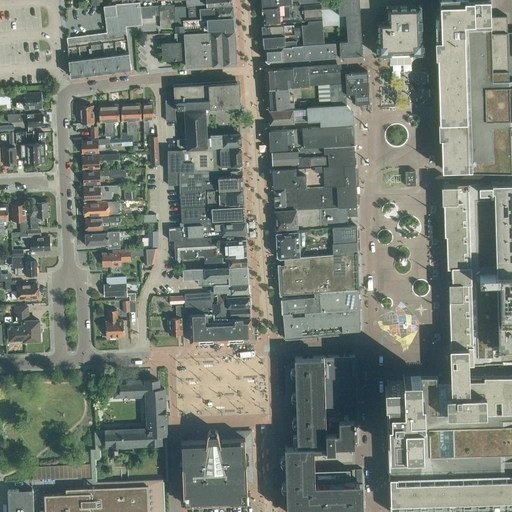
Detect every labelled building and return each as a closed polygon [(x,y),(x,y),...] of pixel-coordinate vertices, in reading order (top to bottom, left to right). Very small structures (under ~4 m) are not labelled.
[(232,5),(231,0),(187,0),(188,6),(196,6),(197,8),(232,5)] [(362,55),(360,12),(359,0),(337,0),(337,1),(338,8),(339,14),(345,14),(347,40),(339,41),(340,56),(341,56),(340,55),(347,55),(347,56),(348,56),(348,55),(354,54),(354,55),(355,55),(355,54),(362,54),(362,55)] [(447,0),(439,0),(440,23),(444,170),(511,171),(511,31),(507,31),(507,14),(491,15),(490,0),(447,0)] [(107,32),(66,37),(70,75),(131,67),(126,26),(142,24),(139,2),(113,4),(104,5),(107,32)] [(322,19),(321,10),(321,3),(299,5),(299,2),(296,3),(296,2),(261,4),(262,9),(263,9),(263,13),(262,13),(263,23),(280,22),(280,20),(282,20),(284,21),(304,20),(322,19)] [(235,30),(233,16),(188,19),(186,19),(185,6),(174,7),(174,4),(165,5),(161,5),(141,7),(142,18),(152,17),(152,15),(159,14),(160,26),(175,26),(183,26),(183,31),(225,28),(225,30),(235,30)] [(233,16),(233,5),(232,5),(197,8),(196,6),(188,6),(188,19),(233,16)] [(421,19),(420,7),(421,7),(420,5),(386,6),(387,20),(378,20),(378,40),(376,40),(377,54),(390,54),(390,62),(410,61),(411,61),(411,53),(424,53),(423,47),(423,39),(421,39),(421,27),(421,19)] [(347,40),(345,14),(339,14),(338,8),(321,10),(322,19),(308,20),(307,24),(294,24),(294,34),(263,36),(264,46),(285,45),(286,46),(292,46),(292,45),(292,44),(324,42),(323,37),(339,36),(339,41),(347,40)] [(294,34),(294,24),(284,25),(283,24),(263,25),(264,25),(264,27),(263,27),(264,33),(265,35),(263,35),(263,36),(294,34)] [(236,62),(235,30),(220,31),(190,32),(190,36),(190,37),(190,46),(184,46),(186,66),(212,65),(228,65),(233,65),(236,62)] [(190,36),(190,32),(181,33),(181,41),(179,41),(179,42),(163,43),(164,59),(163,59),(174,59),(174,60),(176,59),(182,58),(182,46),(184,46),(190,46),(190,37),(190,36)] [(335,42),(324,43),(301,44),(292,45),(292,46),(286,46),(264,47),(265,59),(267,61),(336,57),(335,42)] [(346,82),(345,72),(344,72),(341,72),(341,63),(266,68),(267,88),(293,86),(318,85),(330,84),(346,82)] [(345,72),(346,82),(346,93),(346,94),(348,94),(348,96),(353,101),(355,101),(355,103),(369,103),(367,71),(350,72),(350,73),(345,73),(345,72)] [(238,104),(237,82),(210,83),(173,86),(174,94),(172,95),(172,93),(166,93),(165,93),(166,121),(175,120),(175,108),(238,105),(238,104)] [(345,92),(346,93),(346,82),(330,84),(331,98),(332,105),(346,104),(346,103),(345,92)] [(330,84),(318,85),(319,99),(331,98),(330,84)] [(288,87),(267,88),(269,108),(294,107),(293,95),(289,95),(288,87)] [(42,100),(43,100),(42,94),(41,94),(41,92),(24,93),(24,102),(16,102),(17,109),(25,108),(25,109),(30,109),(30,108),(42,107),(42,100)] [(153,119),(153,112),(153,103),(152,103),(152,102),(146,102),(146,103),(143,103),(144,133),(149,133),(148,119),(153,119)] [(132,134),(131,104),(127,104),(127,103),(122,104),(121,104),(121,121),(127,120),(127,134),(132,134)] [(141,120),(141,112),(141,103),(140,103),(139,103),(134,103),(134,104),(131,104),(132,134),(137,134),(136,120),(141,120)] [(110,135),(109,105),(105,105),(105,104),(100,105),(99,105),(99,106),(99,122),(105,122),(105,136),(110,135)] [(119,121),(119,112),(119,105),(118,105),(118,104),(112,104),(112,105),(109,105),(110,135),(115,135),(114,121),(119,121)] [(320,125),(354,124),(354,122),(353,113),(353,112),(352,112),(352,109),(351,109),(347,104),(346,104),(332,105),(307,106),(307,108),(269,110),(270,123),(320,121),(320,123),(320,125)] [(94,126),(93,112),(93,105),(80,106),(80,107),(79,107),(80,122),(81,121),(81,123),(88,122),(88,126),(91,126),(91,137),(98,137),(97,126),(94,126)] [(206,130),(205,109),(184,110),(186,139),(177,140),(177,149),(183,149),(207,148),(206,130)] [(24,113),(17,113),(8,114),(8,122),(22,121),(22,118),(28,118),(28,126),(37,126),(37,124),(44,124),(43,114),(35,114),(35,113),(24,114),(24,113)] [(353,143),(352,124),(354,124),(320,125),(320,126),(270,129),(271,149),(323,145),(354,143),(353,143)] [(210,129),(206,130),(207,148),(212,148),(212,147),(229,146),(229,145),(240,144),(240,133),(211,135),(210,129)] [(16,163),(15,138),(15,131),(9,132),(10,147),(2,147),(3,164),(16,163)] [(34,162),(33,143),(27,143),(26,131),(15,131),(16,144),(21,144),(21,155),(24,155),(24,163),(34,162)] [(39,142),(33,143),(34,162),(44,162),(44,154),(45,154),(44,132),(39,132),(39,142)] [(158,150),(158,136),(150,136),(151,150),(158,150)] [(101,144),(110,144),(109,138),(91,139),(91,140),(82,141),(82,146),(81,146),(81,151),(82,151),(82,153),(98,152),(98,144),(101,144)] [(345,184),(344,164),(355,164),(355,163),(354,163),(354,153),(354,145),(354,144),(354,143),(323,145),(324,153),(327,153),(329,165),(272,168),(273,186),(287,185),(287,188),(323,186),(345,184)] [(241,147),(241,146),(220,147),(207,148),(183,149),(177,149),(168,150),(168,185),(177,185),(177,184),(179,184),(179,171),(211,171),(242,169),(241,163),(240,163),(239,155),(241,155),(241,147)] [(297,147),(271,149),(272,166),(326,163),(326,155),(302,156),(302,155),(298,156),(297,147)] [(159,164),(158,150),(151,150),(151,164),(159,164)] [(102,160),(110,159),(120,159),(119,153),(92,155),(92,156),(82,156),(83,161),(82,161),(82,167),(83,167),(83,168),(99,168),(99,159),(102,159),(102,160)] [(357,206),(355,164),(344,164),(345,184),(323,186),(274,189),(275,209),(324,206),(324,208),(346,206),(347,206),(357,206)] [(103,176),(111,175),(111,177),(126,176),(126,169),(93,170),(93,171),(83,172),(83,177),(83,183),(84,183),(84,184),(100,183),(100,175),(103,175),(103,176)] [(242,175),(242,169),(211,171),(179,171),(179,184),(180,192),(204,190),(243,188),(242,175)] [(415,172),(405,172),(406,187),(416,186),(415,177),(415,172)] [(503,362),(503,363),(511,362),(511,180),(445,183),(447,266),(452,266),(452,281),(448,281),(450,364),(469,364),(485,363),(503,362)] [(113,190),(120,190),(120,185),(93,186),(93,187),(84,187),(84,193),(83,193),(84,198),(85,200),(113,198),(113,190)] [(244,204),(243,188),(204,190),(180,192),(180,207),(244,204)] [(125,191),(125,200),(135,199),(135,191),(125,191)] [(104,207),(113,207),(112,201),(94,202),(94,203),(85,203),(85,208),(84,208),(84,214),(85,214),(85,215),(101,215),(101,206),(104,206),(104,207)] [(31,204),(31,209),(32,227),(38,227),(37,217),(48,216),(48,215),(47,202),(37,202),(37,204),(31,204)] [(21,223),(20,223),(21,230),(21,234),(21,236),(27,236),(26,229),(26,213),(25,213),(24,204),(20,204),(19,203),(13,203),(13,204),(12,204),(13,212),(12,212),(13,221),(21,220),(21,223)] [(136,212),(144,212),(143,203),(135,203),(136,212)] [(1,205),(0,204),(0,235),(4,235),(3,221),(8,221),(8,205),(6,205),(6,204),(1,204),(1,205)] [(245,222),(244,204),(180,207),(181,222),(180,222),(187,225),(245,222)] [(347,206),(346,206),(324,208),(324,206),(275,209),(276,229),(299,228),(356,225),(348,225),(347,206)] [(357,215),(357,206),(347,206),(348,216),(357,215)] [(95,217),(95,218),(85,218),(86,223),(85,224),(85,229),(86,229),(86,231),(102,230),(105,230),(106,229),(107,229),(108,229),(108,228),(109,228),(109,227),(109,222),(113,222),(120,222),(120,216),(113,216),(95,217)] [(245,233),(245,222),(187,225),(180,222),(180,228),(181,237),(223,234),(223,239),(246,238),(245,233)] [(356,240),(356,225),(299,228),(298,231),(276,232),(277,257),(284,257),(357,252),(357,251),(357,241),(357,240),(356,240)] [(223,239),(223,234),(181,237),(180,228),(179,227),(169,227),(169,239),(174,238),(175,259),(247,254),(246,238),(223,239)] [(120,248),(119,239),(119,231),(85,233),(86,245),(108,244),(108,249),(120,248)] [(158,247),(158,231),(148,231),(148,238),(148,248),(157,247),(158,247)] [(49,237),(42,237),(42,235),(27,236),(21,236),(21,241),(31,241),(31,250),(50,249),(49,237)] [(154,263),(158,247),(148,248),(144,248),(144,255),(145,263),(154,263)] [(134,255),(144,255),(144,248),(129,249),(130,250),(113,250),(113,252),(102,253),(103,265),(112,265),(121,265),(121,261),(130,260),(130,257),(134,257),(134,255)] [(358,288),(358,287),(358,281),(358,280),(357,257),(357,255),(357,252),(284,257),(285,260),(285,263),(279,264),(281,293),(319,291),(358,288)] [(229,265),(247,264),(247,263),(247,256),(247,255),(205,257),(206,263),(211,262),(211,264),(216,264),(216,262),(229,261),(229,265)] [(22,275),(37,274),(37,273),(36,273),(36,260),(25,260),(25,261),(24,261),(23,256),(12,256),(12,264),(17,264),(18,267),(21,267),(22,275)] [(183,269),(183,279),(195,278),(195,277),(198,277),(198,284),(213,284),(248,282),(247,265),(195,268),(183,269)] [(15,280),(5,280),(0,281),(1,291),(11,291),(12,299),(38,298),(37,284),(26,284),(15,284),(15,280)] [(248,283),(248,282),(213,284),(213,292),(227,291),(227,293),(249,292),(249,291),(249,290),(247,290),(247,285),(248,285),(248,283)] [(130,298),(137,298),(137,293),(129,293),(127,293),(126,283),(104,284),(104,296),(115,295),(115,297),(127,297),(127,296),(129,296),(130,298)] [(358,288),(319,291),(320,310),(359,307),(358,298),(359,298),(359,297),(358,297),(358,288)] [(249,296),(249,292),(227,293),(227,291),(213,292),(184,294),(185,308),(213,307),(250,306),(249,302),(247,302),(247,296),(249,296)] [(184,303),(184,296),(169,296),(170,304),(184,303)] [(283,312),(312,310),(312,307),(311,307),(311,303),(309,303),(309,296),(282,298),(283,312)] [(170,335),(182,334),(182,324),(183,324),(182,305),(176,305),(176,317),(168,318),(168,324),(169,324),(170,335)] [(25,341),(31,341),(31,340),(40,340),(39,320),(28,320),(28,306),(15,306),(16,321),(19,321),(20,326),(13,326),(12,316),(4,316),(4,322),(9,322),(9,340),(15,340),(15,339),(23,338),(23,341),(25,340),(25,341)] [(250,306),(213,307),(214,313),(214,317),(227,317),(227,318),(250,317),(250,316),(250,313),(250,310),(250,309),(249,306),(250,306)] [(359,307),(320,310),(283,313),(284,336),(360,330),(359,326),(357,327),(356,323),(359,322),(359,314),(359,308),(359,307)] [(110,336),(110,338),(116,337),(116,336),(124,336),(123,320),(122,320),(122,319),(117,319),(117,310),(108,310),(108,320),(105,321),(106,337),(110,336)] [(250,317),(227,318),(227,317),(214,317),(214,313),(190,314),(191,325),(190,325),(190,342),(236,340),(238,340),(238,342),(252,341),(252,327),(250,327),(250,318),(250,317)] [(294,357),(294,362),(286,366),(287,404),(295,407),(297,444),(284,445),(284,453),(285,464),(286,511),(303,511),(362,510),(361,468),(311,470),(311,463),(310,452),(310,445),(357,444),(354,354),(319,355),(319,356),(294,357)] [(468,375),(469,375),(469,368),(469,364),(450,364),(450,369),(451,377),(455,377),(468,377),(468,375)] [(389,462),(390,479),(391,511),(399,511),(449,511),(511,507),(511,374),(469,375),(468,375),(468,377),(455,377),(451,377),(440,378),(440,375),(403,375),(403,380),(387,380),(389,462)] [(95,448),(90,448),(91,459),(95,459),(100,458),(100,444),(106,444),(106,446),(107,446),(114,445),(114,452),(118,452),(118,445),(147,444),(161,443),(161,434),(166,434),(165,416),(166,416),(166,406),(165,406),(165,400),(164,388),(159,388),(158,379),(157,379),(152,379),(113,381),(114,397),(116,396),(125,396),(146,395),(147,409),(147,411),(147,428),(122,429),(117,429),(111,429),(105,429),(105,431),(94,431),(95,448)] [(251,430),(217,431),(216,431),(216,430),(215,430),(214,429),(213,429),(212,429),(211,429),(210,429),(209,430),(208,431),(207,432),(207,433),(207,434),(199,434),(199,439),(180,440),(183,504),(247,501),(246,474),(253,473),(251,430)] [(39,511),(33,511),(33,488),(8,489),(8,511),(164,511),(163,499),(163,492),(163,489),(163,479),(163,478),(151,479),(152,479),(128,480),(122,481),(121,481),(102,481),(101,481),(96,481),(95,459),(91,459),(91,462),(91,463),(91,464),(91,478),(86,478),(87,487),(65,488),(66,493),(44,493),(45,508),(40,508),(39,511)]
